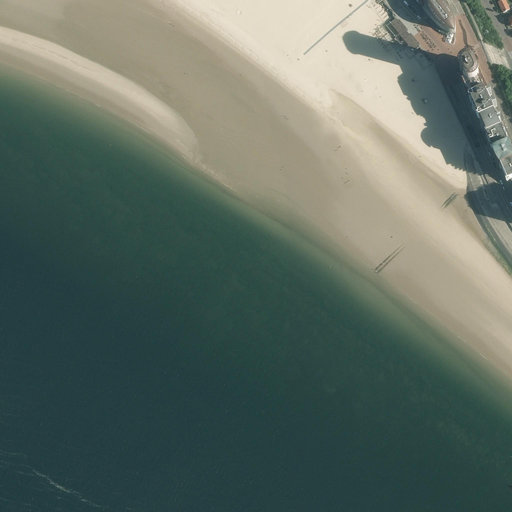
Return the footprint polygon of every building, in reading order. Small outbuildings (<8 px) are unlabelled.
[(387,0),(384,3),(384,4),(385,5),(386,5),(392,14),(392,16),(395,20),(390,24),(413,52),(418,48),(421,51),(424,51),(430,58),(430,59),(431,60),(432,60),(432,59),(437,56),(428,46),(430,44),(426,39),(424,41),(416,31),(418,29),(413,24),(411,26),(403,15),(405,14),(401,9),(399,10),(390,0),(387,0)] [(421,0),(418,3),(423,9),(435,0),(421,0)] [(429,17),(429,16),(430,15),(435,21),(437,23),(439,25),(441,27),(443,29),(446,31),(449,32),(451,33),(455,34),(455,30),(455,27),(454,24),(454,23),(455,22),(455,21),(454,18),(453,16),(451,13),(450,10),(448,8),(446,5),(444,3),(441,1),(442,0),(441,0),(435,0),(423,9),(429,17)] [(502,0),(498,0),(500,2),(498,2),(503,13),(509,10),(504,0),(502,0)] [(476,68),(479,67),(478,66),(477,64),(474,62),(472,61),(469,61),(466,61),(464,62),(462,63),(460,65),(459,68),(458,71),(458,73),(459,76),(469,98),(485,91),(486,91),(485,91),(487,90),(479,74),(478,74),(476,68)] [(486,95),(485,91),(469,98),(479,120),(494,113),(495,113),(493,109),(494,109),(492,106),(494,105),(490,96),(488,97),(487,95),(486,95)] [(501,129),(504,128),(501,122),(502,122),(501,119),(500,117),(497,119),(494,113),(479,120),(487,136),(501,129)] [(494,151),(509,144),(501,129),(487,136),(494,151)] [(511,161),(511,146),(510,146),(509,144),(494,151),(501,166),(511,161)] [(511,161),(501,166),(504,174),(506,178),(511,175),(511,161)]
